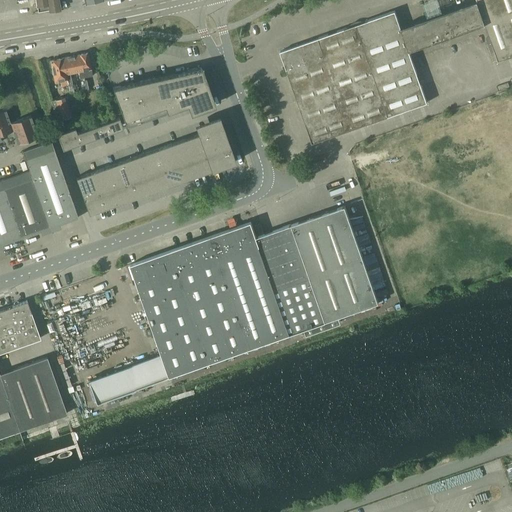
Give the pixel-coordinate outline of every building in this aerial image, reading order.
[(36,0),(38,11),(59,8),(58,0),(36,0)] [(431,12),(430,13),(432,17),(425,19),(424,19),(401,27),(395,10),(280,51),(313,143),(427,102),(409,50),(440,39),(441,44),(448,41),(447,37),(485,23),(498,60),(511,55),(511,0),(477,0),(446,11),(446,12),(439,14),(437,10),(437,11),(431,13),(431,12)] [(83,53),(79,54),(84,77),(93,75),(88,52),(86,53),(85,52),(84,53),(83,53)] [(79,54),(71,56),(74,72),(79,71),(80,78),(84,77),(79,54)] [(62,58),(68,83),(68,85),(73,84),(70,73),(74,72),(71,56),(62,58)] [(61,85),(68,83),(62,58),(56,59),(56,58),(54,59),(53,59),(50,60),(55,82),(61,81),(61,85)] [(177,72),(177,73),(188,104),(187,104),(191,114),(215,105),(210,88),(209,88),(202,67),(177,73),(177,72)] [(156,77),(155,77),(168,111),(187,104),(188,104),(177,73),(176,73),(156,78),(156,77)] [(135,82),(134,82),(147,119),(168,111),(155,77),(155,78),(135,82)] [(147,119),(134,82),(134,83),(121,85),(112,87),(126,126),(147,119)] [(72,115),(66,95),(51,100),(58,120),(72,115)] [(10,122),(11,122),(6,109),(0,110),(0,142),(2,141),(0,135),(0,134),(13,130),(10,122)] [(31,115),(11,122),(10,122),(13,130),(17,143),(38,136),(31,115)] [(207,120),(218,151),(230,146),(219,116),(207,120)] [(119,117),(105,122),(108,132),(123,127),(119,117)] [(198,133),(206,155),(218,151),(207,120),(195,124),(198,134),(198,133)] [(105,122),(90,127),(94,137),(108,132),(105,122)] [(76,132),(77,132),(75,127),(57,133),(62,149),(80,142),(76,132)] [(90,127),(77,132),(76,132),(80,142),(94,137),(90,127)] [(192,136),(199,157),(206,155),(198,133),(198,134),(192,136)] [(185,138),(192,160),(199,157),(192,136),(185,138)] [(178,141),(186,162),(192,160),(185,138),(178,141)] [(23,151),(29,170),(50,227),(50,226),(59,223),(59,224),(78,217),(52,141),(32,148),(25,151),(24,150),(23,151)] [(171,143),(179,165),(186,162),(178,141),(171,143)] [(164,146),(172,167),(179,165),(171,143),(164,146)] [(158,148),(165,169),(172,167),(164,146),(158,148)] [(218,151),(223,166),(236,161),(230,146),(218,151)] [(151,150),(159,172),(165,169),(158,148),(151,150)] [(144,153),(152,174),(159,172),(151,150),(144,153)] [(206,155),(211,170),(223,166),(218,151),(206,155)] [(137,155),(145,177),(152,174),(144,153),(137,155)] [(131,158),(138,179),(145,177),(137,155),(131,158)] [(192,160),(198,175),(211,170),(206,155),(199,157),(192,160)] [(131,158),(124,160),(131,181),(138,179),(131,158)] [(124,160),(117,162),(125,184),(131,181),(124,160)] [(179,165),(184,180),(198,175),(192,160),(186,162),(179,165)] [(117,162),(110,165),(118,186),(125,184),(117,162)] [(110,165),(103,167),(111,189),(118,186),(110,165)] [(165,169),(171,185),(184,180),(179,165),(172,167),(165,169)] [(103,167),(97,170),(104,191),(111,189),(103,167)] [(152,174),(157,189),(171,185),(165,169),(159,172),(152,174)] [(29,170),(1,180),(22,237),(41,230),(40,230),(49,226),(49,227),(50,227),(29,170)] [(97,170),(90,172),(98,194),(104,191),(97,170)] [(90,172),(83,175),(91,196),(98,194),(90,172)] [(138,179),(144,194),(157,189),(152,174),(145,177),(138,179)] [(76,177),(84,199),(91,196),(83,175),(76,177)] [(125,184),(130,199),(144,194),(138,179),(131,181),(125,184)] [(1,180),(0,180),(0,243),(2,243),(3,244),(22,237),(1,180)] [(118,186),(111,189),(116,204),(130,199),(125,184),(118,186)] [(111,189),(104,191),(98,194),(103,209),(116,204),(111,189)] [(91,196),(84,199),(89,214),(103,209),(98,194),(91,196)] [(131,264),(56,290),(61,304),(95,402),(170,376),(303,328),(305,334),(340,322),(338,316),(378,302),(379,302),(345,205),(322,213),(264,234),(256,236),(251,221),(250,221),(241,225),(238,226),(236,220),(234,221),(230,222),(229,223),(230,228),(227,230),(131,264)] [(0,351),(40,338),(27,300),(20,303),(18,302),(14,303),(14,305),(0,309),(0,351)] [(47,356),(0,372),(0,375),(5,391),(19,430),(67,413),(47,356)] [(5,391),(0,392),(0,436),(19,430),(5,391)]
